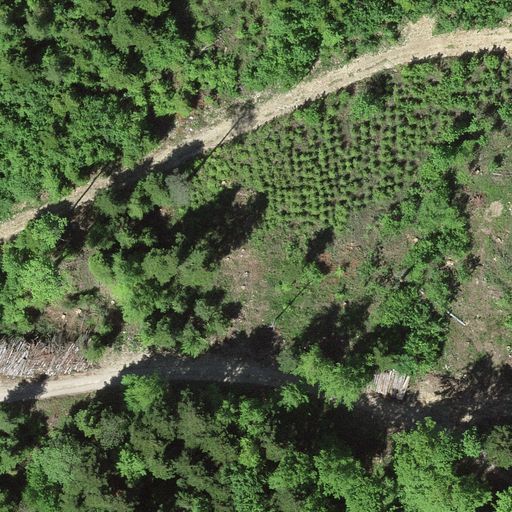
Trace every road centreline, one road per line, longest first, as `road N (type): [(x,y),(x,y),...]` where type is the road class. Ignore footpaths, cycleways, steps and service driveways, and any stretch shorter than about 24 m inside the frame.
road 1 (track): [(0,233),(366,62),(418,46),(511,37)]
road 2 (track): [(511,470),(421,418),(329,385),(254,371),(187,367),(0,387)]
